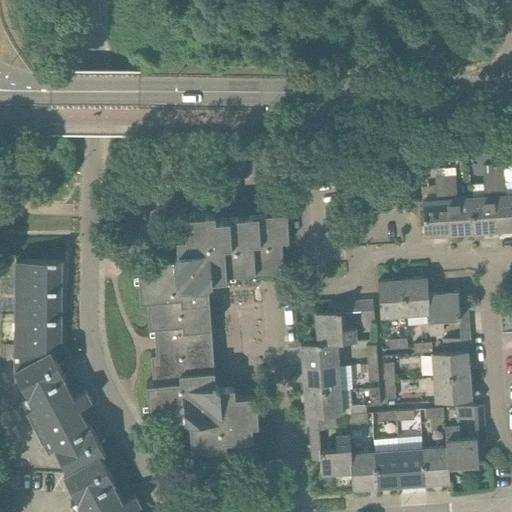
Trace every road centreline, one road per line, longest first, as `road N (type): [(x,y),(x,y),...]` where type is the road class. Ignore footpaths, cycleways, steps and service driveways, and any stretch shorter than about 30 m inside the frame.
road 1 (residential): [(188,511),(121,414),(92,350),(92,0)]
road 2 (secondary): [(10,91),(511,93)]
road 3 (residential): [(315,292),(276,294),(289,511)]
road 4 (residential): [(511,464),(497,434),(487,254)]
road 5 (residential): [(315,292),(353,289),(351,256),(487,254)]
